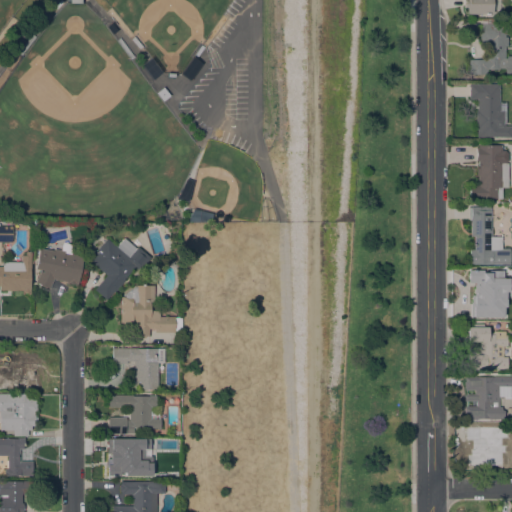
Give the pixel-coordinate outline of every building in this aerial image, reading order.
[(491,14),(466,14),(466,7),(462,7),(462,0),(491,0),(491,8),(491,14)] [(497,69),(486,69),(486,74),(468,74),(468,59),(486,59),(486,45),(480,45),(480,39),(479,39),(479,29),(480,29),(480,23),(481,23),(481,20),(493,20),(493,24),(507,24),(507,35),(504,35),(504,37),(506,37),(506,46),(504,46),(504,58),(506,58),(506,56),(511,56),(511,79),(504,79),(504,68),(506,68),(497,68),(497,69)] [(44,25),(38,33),(33,29),(40,21),(44,25)] [(106,26),(111,22),(117,30),(112,34),(106,26)] [(35,36),(20,55),(17,52),(32,33),(35,36)] [(141,46),(138,49),(130,39),(133,37),(141,46)] [(133,57),(130,59),(116,40),(119,38),(133,57)] [(193,55),(201,45),(203,47),(196,57),(193,55)] [(189,80),(179,73),(191,57),(201,64),(189,80)] [(161,72),(152,80),(141,65),(150,58),(161,72)] [(511,126),(511,138),(510,138),(510,137),(476,137),(476,129),(475,129),(475,110),(476,110),(476,99),(468,99),(468,84),(498,84),(498,110),(502,110),(502,126),(504,126),(511,126)] [(169,96),(162,101),(155,93),(162,87),(169,96)] [(507,187),(501,187),(501,199),(477,199),(477,176),(476,176),(476,168),(478,168),(478,161),(475,161),(475,147),(477,147),(477,145),(501,145),(501,151),(504,151),(507,153),(507,187)] [(192,182),(188,201),(175,199),(186,178),(192,182)] [(470,220),(468,220),(468,207),(470,207),(490,207),(490,248),(509,248),(509,264),(469,264),(469,249),(473,249),(473,236),(470,236),(470,220)] [(211,213),(211,222),(186,222),(192,209),(211,213)] [(0,226),(11,226),(11,231),(15,231),(15,237),(11,237),(11,242),(0,242),(0,226)] [(105,275),(88,260),(105,239),(115,247),(123,238),(135,248),(136,247),(149,257),(139,270),(134,266),(123,279),(124,280),(114,292),(113,291),(106,300),(94,289),(105,275)] [(34,269),(39,248),(53,251),(53,249),(64,251),(63,253),(83,257),(77,286),(74,285),(74,284),(68,283),(68,284),(65,284),(65,282),(53,279),(49,289),(45,287),(45,288),(40,286),(40,285),(34,282),(39,271),(42,272),(42,270),(34,269)] [(20,262),(20,255),(25,255),(25,252),(30,252),(29,294),(27,294),(27,293),(23,293),(23,294),(21,294),(21,291),(5,291),(5,290),(0,290),(0,266),(2,266),(2,264),(4,265),(4,262),(20,262)] [(495,308),(501,308),(501,318),(479,318),(479,279),(503,279),(503,289),(495,289),(495,308)] [(153,285),(153,302),(149,302),(149,310),(158,310),(158,317),(173,317),(179,317),(179,330),(174,330),(174,332),(154,332),(154,329),(148,329),(148,336),(144,336),(144,338),(142,338),(142,336),(134,336),(134,330),(134,319),(132,319),(132,325),(120,325),(120,297),(135,285),(153,285)] [(488,327),(488,331),(505,331),(505,346),(502,346),(502,349),(506,349),(506,357),(506,368),(490,369),(490,371),(467,371),(467,352),(478,352),(478,341),(466,341),(466,327),(488,327)] [(157,362),(156,390),(133,390),(133,378),(132,378),(132,361),(125,361),(125,363),(111,363),(111,348),(163,348),(163,362),(157,362)] [(0,357),(12,357),(12,356),(34,356),(34,363),(33,363),(33,367),(32,367),(32,378),(36,378),(36,388),(34,388),(34,389),(30,389),(30,388),(13,388),(13,389),(8,389),(8,379),(11,379),(11,366),(0,366),(0,357)] [(468,419),(468,407),(475,406),(475,401),(466,401),(466,395),(474,395),(474,390),(464,390),(464,377),(511,377),(511,386),(510,386),(510,399),(503,399),(503,397),(498,397),(498,407),(501,407),(501,411),(503,411),(503,419),(468,419)] [(0,394),(24,394),(24,396),(30,396),(30,400),(36,400),(36,411),(33,411),(33,415),(34,415),(34,418),(36,418),(36,424),(34,424),(34,427),(30,427),(30,430),(27,430),(27,436),(12,436),(12,430),(0,430),(0,394)] [(155,395),(155,406),(159,406),(159,428),(135,428),(135,433),(107,433),(107,417),(125,417),(125,420),(128,420),(128,407),(108,407),(108,395),(122,395),(155,395)] [(471,467),(471,440),(480,440),(480,424),(498,424),(498,467),(471,467)] [(170,449),(155,449),(155,436),(170,437),(170,449)] [(0,438),(17,439),(17,438),(24,438),(24,446),(22,445),(22,449),(18,449),(18,461),(31,461),(31,475),(7,475),(7,476),(3,474),(3,469),(6,468),(6,456),(0,455),(0,438)] [(115,475),(115,477),(112,477),(112,476),(109,476),(109,443),(138,443),(138,450),(145,450),(145,465),(138,465),(138,476),(115,475)] [(0,511),(0,481),(31,481),(31,495),(21,495),(21,503),(23,503),(23,505),(24,506),(24,510),(23,511),(0,511)] [(164,481),(164,493),(156,493),(156,511),(111,511),(111,505),(131,505),(131,497),(130,497),(130,494),(120,494),(120,492),(118,491),(118,485),(119,484),(120,481),(164,481)]
